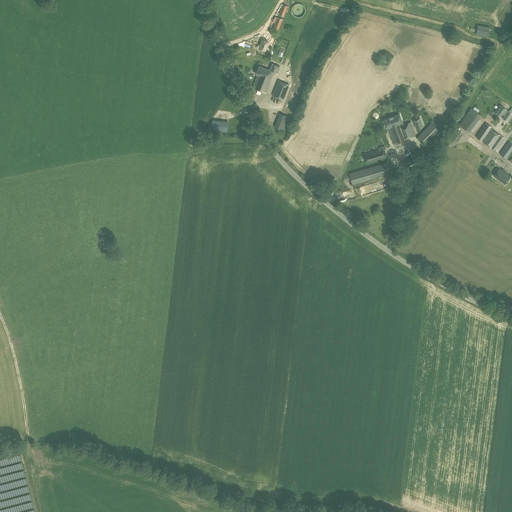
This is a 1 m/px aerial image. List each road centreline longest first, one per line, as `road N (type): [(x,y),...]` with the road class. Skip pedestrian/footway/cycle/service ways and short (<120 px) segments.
road 1 (tertiary): [(511,317),(387,251),(288,169),(257,127),(204,0)]
road 2 (track): [(387,251),(511,26)]
